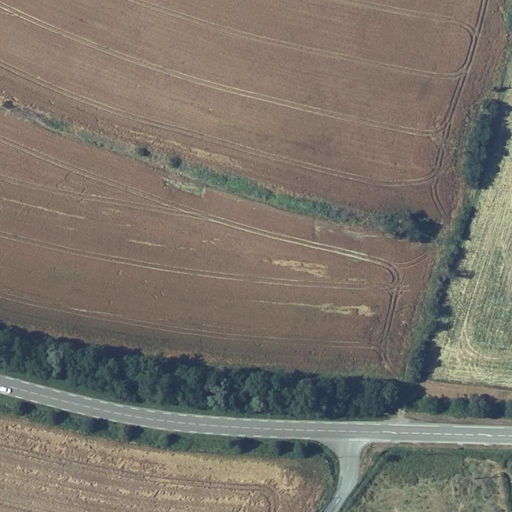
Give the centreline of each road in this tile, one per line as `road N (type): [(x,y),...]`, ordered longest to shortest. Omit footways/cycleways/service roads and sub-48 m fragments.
road 1 (tertiary): [(349,431),(190,423),(0,383)]
road 2 (tertiary): [(511,435),(349,431)]
